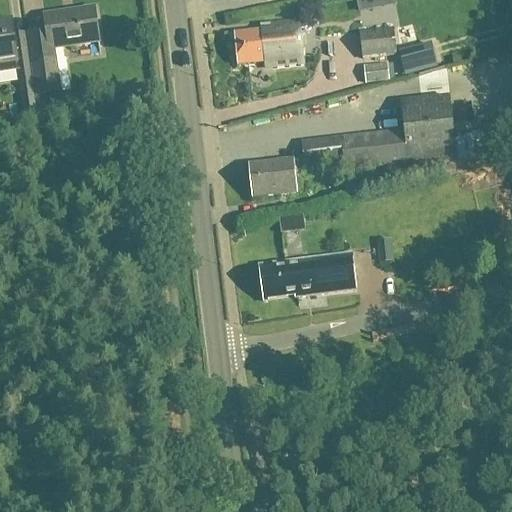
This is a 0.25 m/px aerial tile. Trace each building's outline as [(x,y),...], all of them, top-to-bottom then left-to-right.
[(29,66),(31,65),(55,62),(53,50),(98,43),(93,9),(44,17),(46,30),(25,34),(26,46),(29,66)] [(11,22),(0,23),(0,64),(17,62),(20,87),(32,85),(29,66),(26,46),(25,34),(13,35),(11,22)] [(270,28),(261,29),(261,32),(235,35),(238,67),(264,64),(265,70),(303,66),(299,23),(269,26),(270,28)] [(360,34),(363,61),(395,57),(392,31),(360,34)] [(60,94),(55,62),(31,65),(36,97),(60,94)] [(84,105),(75,62),(66,64),(74,107),(84,105)] [(364,68),(365,86),(389,83),(387,65),(364,68)] [(433,68),(414,72),(418,86),(436,82),(433,68)] [(409,168),(456,163),(509,155),(506,130),(469,134),(469,136),(454,138),(449,98),(401,103),(405,132),(302,144),(305,168),(343,164),(346,192),(365,190),(363,169),(384,167),(385,178),(410,175),(409,168)] [(372,108),(354,109),(354,120),(373,118),(372,108)] [(275,162),(276,163),(249,166),(253,200),(297,195),(293,160),(275,162)] [(504,221),(508,235),(511,233),(511,204),(500,208),(497,197),(485,200),(492,224),(504,221)] [(264,303),(265,303),(265,300),(298,296),(298,299),(358,291),(353,255),(260,267),(264,303)]
